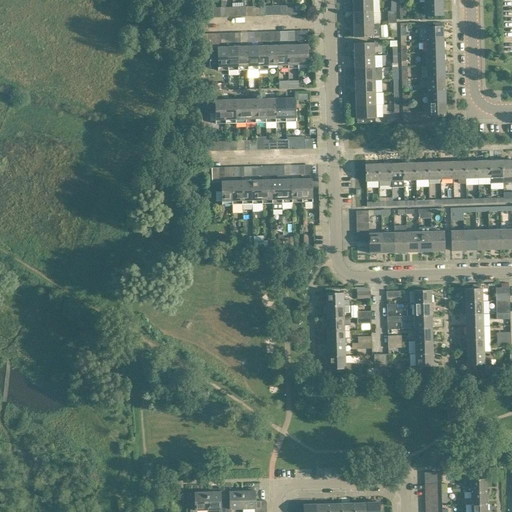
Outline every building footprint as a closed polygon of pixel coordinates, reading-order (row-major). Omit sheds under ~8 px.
[(373,11),(372,0),(349,0),(349,4),(353,4),(353,12),(373,11)] [(442,15),(442,2),(426,3),(426,15),(442,15)] [(245,11),(245,6),(242,6),(242,3),(232,3),(232,7),(233,17),(240,17),(240,11),(245,11)] [(295,10),(295,4),(285,4),(285,5),(285,10),(281,10),(281,15),(295,15),(295,10)] [(281,5),(273,6),(273,16),(281,15),(281,10),(281,5)] [(212,17),(221,17),(220,12),(220,7),(212,7),(212,10),(212,17)] [(373,24),(373,11),(353,12),(353,20),(350,20),(350,25),(373,24)] [(395,11),(387,11),(387,23),(396,23),(395,11)] [(374,37),(373,24),(350,25),(350,29),(353,29),(354,37),(374,37)] [(432,27),(426,28),(426,40),(443,40),(442,27),(432,27)] [(220,43),(220,33),(208,33),(207,33),(207,43),(212,43),(220,43)] [(228,33),(220,33),(220,43),(220,47),(228,46),(228,33)] [(443,52),(443,40),(426,40),(427,53),(443,52)] [(374,56),(373,46),(377,46),(377,43),(354,43),(354,52),(351,52),(351,56),(374,56)] [(269,69),(268,45),(260,46),(258,46),(259,69),(269,69)] [(278,69),(278,45),(275,45),(268,45),(269,69),(278,69)] [(288,68),(288,45),(281,45),(278,45),(278,69),(288,68)] [(298,68),(298,45),(295,45),(288,45),(288,68),(298,68)] [(301,45),(298,45),(298,68),(301,68),(301,65),(308,64),(308,45),(301,45)] [(212,52),(210,52),(210,67),(219,66),(219,70),(222,70),(222,66),(229,66),(228,46),(220,47),(218,47),(212,47),(212,52)] [(239,70),(238,46),(235,46),(228,46),(229,66),(229,70),(239,70)] [(241,46),(238,46),(239,70),(241,69),(241,66),(249,66),(248,46),(241,46)] [(259,69),(258,46),(255,46),(248,46),(249,66),(249,69),(259,69)] [(443,65),(443,52),(427,53),(427,66),(443,65)] [(374,68),(374,56),(351,56),(351,61),(354,61),(354,69),(374,68)] [(444,78),(443,65),(427,66),(428,78),(444,78)] [(382,68),(374,68),(354,69),(355,77),(351,77),(351,81),(374,81),(382,80),(382,68)] [(444,90),(444,78),(428,78),(428,91),(444,90)] [(375,93),(374,81),(351,81),(351,86),(355,86),(355,94),(375,93)] [(445,103),(444,90),(428,91),(428,103),(445,103)] [(375,105),(375,93),(355,94),(355,101),(352,102),(352,106),(375,105)] [(266,122),(266,98),(256,99),(256,119),(256,122),(266,122)] [(276,122),(276,98),(266,98),(266,122),(276,122)] [(286,121),(286,98),(276,98),(276,122),(286,121)] [(296,98),(286,98),(286,121),(296,121),(296,98)] [(226,123),(226,99),(216,100),(216,113),(210,113),(210,121),(216,121),(216,123),(226,123)] [(236,99),(226,99),(226,123),(229,123),(229,119),(236,119),(236,99)] [(246,99),(236,99),(236,119),(244,119),(244,122),(246,122),(246,99)] [(256,99),(246,99),(246,122),(249,122),(249,119),(256,119),(256,99)] [(445,116),(445,103),(428,103),(429,116),(445,116)] [(375,118),(375,105),(352,106),(352,111),(356,110),(356,119),(375,118)] [(269,145),(269,140),(265,140),(265,137),(257,137),(257,140),(257,150),(264,150),(264,145),(269,145)] [(305,148),(305,139),(289,139),(289,144),(284,144),(284,149),(305,148)] [(257,150),(257,140),(249,140),(249,145),(244,145),(244,150),(257,150)] [(511,181),(511,159),(501,160),(502,176),(502,182),(511,181)] [(502,176),(501,160),(489,161),(489,176),(490,182),(502,182),(502,176)] [(465,177),(464,161),(452,162),(452,178),(458,178),(465,177)] [(477,177),(477,161),(464,161),(465,177),(477,177)] [(489,176),(489,161),(477,161),(477,177),(489,176)] [(428,179),(427,162),(415,163),(415,179),(428,179)] [(440,178),(439,162),(427,162),(428,179),(440,178)] [(452,178),(452,162),(439,162),(440,178),(452,178)] [(403,179),(403,163),(390,164),(391,180),(403,179)] [(415,179),(415,163),(403,163),(403,179),(415,179)] [(378,180),(377,164),(365,164),(365,181),(378,180)] [(391,180),(390,164),(377,164),(378,180),(378,186),(391,185),(391,180)] [(224,177),(224,167),(212,168),(212,177),(212,182),(218,182),(218,177),(224,177)] [(292,203),(291,179),(282,180),(282,203),(282,209),(292,208),(292,203)] [(301,179),(291,179),(292,199),(299,199),(300,203),(302,203),(301,179)] [(312,179),(301,179),(302,203),(312,202),(312,179)] [(252,204),(252,180),(242,181),(242,204),(252,204)] [(262,204),(262,180),(252,180),(252,204),(262,204)] [(272,180),(262,180),(262,204),(265,204),(265,200),(272,200),(272,180)] [(282,203),(282,180),(272,180),(272,200),(272,203),(282,203)] [(232,204),(232,181),(221,181),(222,205),(232,204)] [(242,204),(242,181),(232,181),(232,204),(242,204)] [(507,192),(502,192),(502,198),(502,202),(511,201),(511,197),(508,197),(507,192)] [(501,249),(500,229),(488,230),(489,250),(501,249)] [(511,248),(511,229),(500,229),(501,249),(511,248)] [(476,250),(476,230),(463,231),(464,250),(476,250)] [(489,250),(488,230),(476,230),(476,250),(489,250)] [(444,251),(444,231),(431,232),(432,252),(444,251)] [(464,250),(463,231),(450,231),(451,251),(464,250)] [(419,252),(418,232),(406,233),(407,252),(419,252)] [(432,252),(431,232),(418,232),(419,252),(432,252)] [(382,253),(381,233),(368,234),(369,235),(369,241),(369,254),(382,253)] [(394,253),(394,233),(381,233),(382,253),(394,253)] [(407,252),(406,233),(394,233),(394,253),(407,252)] [(357,299),(370,298),(370,288),(357,289),(357,299)] [(482,288),(473,288),(465,289),(465,301),(483,301),(482,288)] [(431,290),(413,290),(414,303),(431,303),(431,290)] [(343,300),(343,293),(326,293),(326,306),(344,306),(350,305),(350,300),(343,300)] [(483,313),(483,301),(465,301),(465,314),(483,313)] [(432,315),(431,303),(414,303),(407,304),(407,316),(414,316),(432,315)] [(349,312),(349,305),(344,306),(326,306),(324,307),(324,314),(326,314),(326,319),(345,318),(344,312),(349,312)] [(483,326),(483,313),(465,314),(466,326),(483,326)] [(432,328),(432,315),(414,316),(414,329),(432,328)] [(345,325),(345,318),(326,319),(327,331),(345,331),(345,330),(349,330),(349,325),(345,325)] [(484,339),(483,326),(466,326),(466,339),(484,339)] [(433,341),(432,328),(414,329),(415,341),(433,341)] [(345,338),(345,331),(327,331),(327,344),(345,343),(350,342),(350,338),(345,338)] [(484,351),(484,339),(466,339),(467,352),(484,351)] [(433,353),(433,341),(415,341),(415,354),(433,353)] [(346,356),(345,343),(327,344),(327,356),(346,356)] [(484,359),(484,351),(467,352),(467,364),(484,364),(485,372),(492,372),(491,359),(484,359)] [(433,366),(433,353),(415,354),(416,366),(412,366),(412,375),(424,374),(424,366),(433,366)] [(346,363),(346,356),(327,356),(328,369),(345,369),(345,371),(351,371),(350,363),(346,363)] [(487,491),(486,478),(485,470),(475,471),(475,479),(471,479),(471,486),(463,486),(463,492),(471,492),(487,491)] [(243,509),(242,491),(238,491),(238,488),(229,488),(230,501),(225,502),(225,511),(231,511),(231,509),(243,509)] [(266,500),(260,501),(255,501),(255,488),(246,488),(246,491),(242,491),(243,509),(254,508),(254,511),(266,511),(266,500)] [(487,504),(487,491),(471,492),(471,498),(464,498),(464,505),(471,505),(471,504),(487,504)] [(208,510),(207,492),(195,492),(195,503),(190,503),(190,511),(196,511),(197,510),(208,510)] [(225,511),(225,502),(220,502),(220,492),(207,492),(208,510),(208,511),(225,511)] [(379,511),(379,502),(367,503),(366,511),(379,511)] [(341,511),(341,503),(329,504),(329,511),(341,511)] [(354,511),(354,503),(341,503),(341,511),(354,511)] [(366,511),(367,503),(354,503),(354,511),(366,511)]
